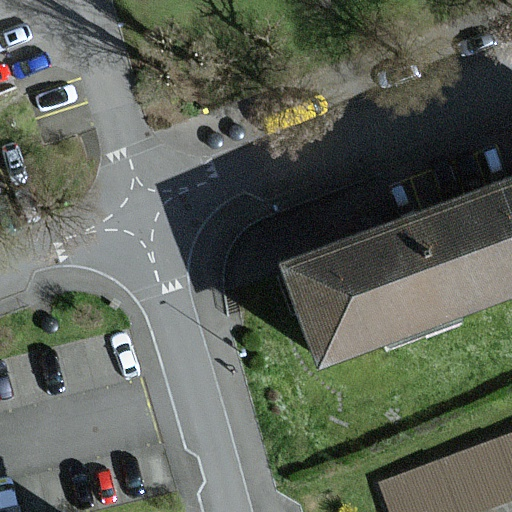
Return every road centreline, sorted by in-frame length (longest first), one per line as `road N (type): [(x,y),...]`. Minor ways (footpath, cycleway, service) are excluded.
road 1 (residential): [(144,208),(511,74)]
road 2 (residential): [(226,511),(144,208)]
road 3 (residential): [(144,208),(86,0)]
road 4 (residential): [(0,265),(144,208)]
